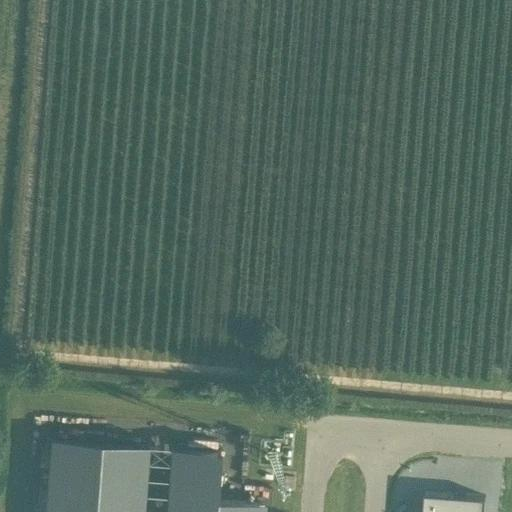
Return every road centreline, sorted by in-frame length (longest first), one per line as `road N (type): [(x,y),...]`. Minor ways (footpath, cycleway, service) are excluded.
road 1 (unclassified): [(383,434),(315,428),(309,511)]
road 2 (unclassified): [(511,444),(383,434)]
